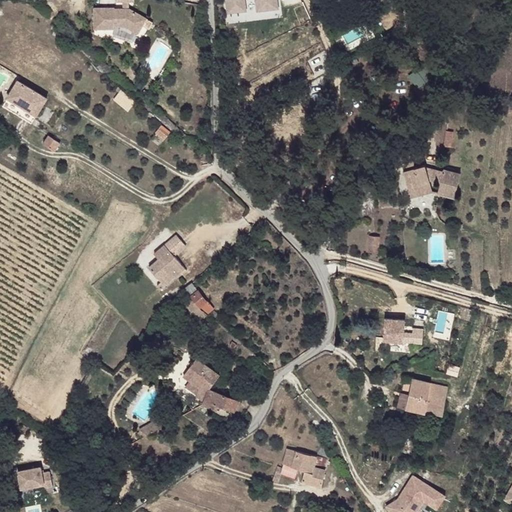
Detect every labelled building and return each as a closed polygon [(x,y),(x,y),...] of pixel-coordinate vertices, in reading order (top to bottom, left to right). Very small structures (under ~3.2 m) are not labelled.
[(276,0),(227,0),(230,12),(241,10),(245,4),(244,0),(257,0),(259,9),(278,5),(276,0)] [(115,8),(94,8),(95,29),(115,29),(115,26),(125,26),(138,33),(147,18),(130,9),(124,9),(115,9),(115,8)] [(467,79),(461,75),(457,73),(453,77),(454,78),(456,80),(456,82),(463,87),(467,79)] [(32,123),(47,97),(18,80),(3,106),(32,123)] [(131,109),(138,100),(124,90),(117,99),(131,109)] [(460,112),(461,103),(452,102),(450,110),(460,112)] [(156,133),(164,139),(170,131),(162,125),(156,133)] [(450,147),(453,131),(446,130),(444,146),(450,147)] [(61,142),(49,134),(43,143),(55,151),(61,142)] [(415,167),(413,161),(402,164),(404,171),(415,167)] [(426,167),(426,165),(415,167),(404,171),(408,187),(418,183),(419,188),(431,184),(429,180),(440,183),(438,192),(455,197),(460,174),(444,169),(443,171),(442,174),(427,170),(426,167)] [(431,184),(419,188),(418,183),(408,187),(411,197),(433,191),(431,184)] [(187,270),(175,255),(186,245),(177,234),(165,244),(169,249),(149,267),(161,282),(165,286),(180,273),(181,275),(187,270)] [(370,236),(369,252),(379,252),(379,236),(370,236)] [(169,249),(165,244),(154,253),(158,258),(169,249)] [(206,301),(192,282),(192,283),(184,289),(192,298),(200,307),(203,310),(207,314),(213,307),(207,300),(206,301)] [(200,307),(192,298),(180,310),(191,322),(195,318),(203,310),(200,307)] [(207,314),(203,310),(195,318),(199,323),(208,314),(207,314)] [(405,319),(385,318),(383,340),(403,342),(404,332),(405,319)] [(423,333),(404,332),(403,342),(422,343),(423,333)] [(219,375),(196,358),(191,366),(183,375),(190,380),(199,387),(197,395),(204,400),(209,389),(219,375)] [(448,386),(413,378),(410,393),(406,409),(442,416),(448,386)] [(199,387),(190,380),(185,386),(197,395),(199,387)] [(209,389),(204,400),(203,403),(219,410),(221,405),(234,410),(238,400),(209,389)] [(406,409),(410,393),(402,392),(399,408),(406,409)] [(161,417),(139,429),(140,430),(148,434),(166,424),(161,417)] [(405,444),(409,431),(402,429),(398,442),(405,444)] [(315,455),(288,447),(283,463),(298,468),(305,471),(302,480),(322,486),(328,459),(331,456),(327,448),(324,443),(315,455)] [(298,468),(283,463),(282,467),(281,472),(295,477),(298,468)] [(41,467),(18,471),(21,489),(44,484),(45,488),(53,487),(50,472),(42,474),(41,467)] [(435,510),(444,494),(409,473),(385,511),(416,511),(423,502),(435,510)]
